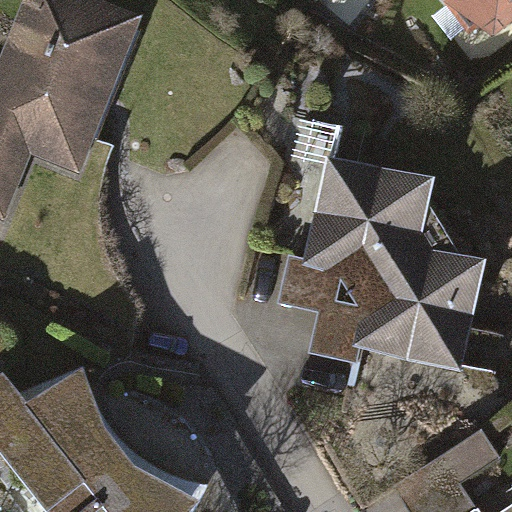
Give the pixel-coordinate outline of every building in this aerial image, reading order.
[(143,15),(103,0),(23,0),(0,59),(0,218),(6,221),(32,154),(80,173),(143,15)] [(511,0),(444,0),(496,36),(511,23),(511,0)] [(300,265),(340,273),(343,279),(360,304),(363,309),(355,345),(360,346),(462,368),(486,257),(461,252),(431,204),(437,174),(326,150),(302,257),(300,265)] [(300,265),(302,257),(290,254),(278,304),(318,311),(310,351),(358,361),(360,346),(355,345),(363,309),(360,304),(337,299),(343,279),(340,273),(300,265)] [(3,371),(0,373),(0,450),(46,510),(43,511),(190,511),(202,498),(135,466),(106,427),(84,365),(28,400),(3,371)] [(482,429),(441,455),(461,484),(501,458),(482,429)] [(410,511),(470,511),(477,508),(461,484),(441,455),(393,486),(410,511)] [(477,508),(470,511),(511,511),(511,503),(498,511),(484,511),(481,505),(477,508)]
